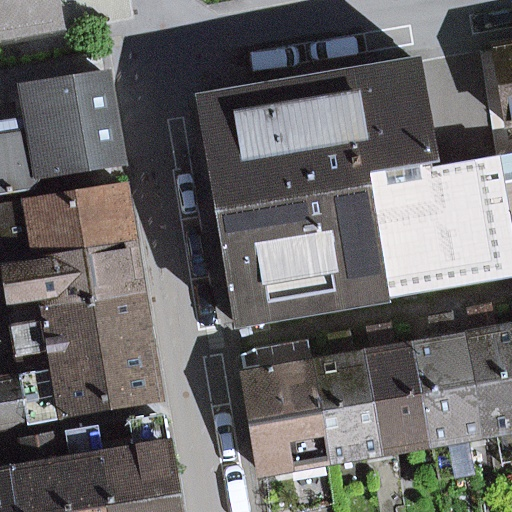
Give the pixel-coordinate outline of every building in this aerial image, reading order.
[(48,0),(0,0),(0,33),(52,25),(48,0)] [(511,123),(511,46),(495,49),(507,124),(511,123)] [(282,314),(511,278),(511,230),(504,185),(499,158),(432,169),(416,63),(199,99),(236,324),(283,317),(282,314)] [(34,132),(41,177),(119,165),(104,75),(26,87),(34,132)] [(41,177),(34,132),(1,137),(0,137),(0,195),(34,190),(41,177)] [(123,187),(1,206),(10,263),(133,243),(123,187)] [(133,243),(10,263),(16,313),(141,294),(133,243)] [(16,313),(11,314),(20,367),(54,361),(150,346),(141,294),(16,313)] [(464,338),(479,434),(511,428),(511,329),(494,334),(489,309),(469,313),(474,337),(464,338)] [(413,347),(429,443),(479,434),(464,338),(455,340),(451,316),(430,320),(435,344),(413,347)] [(363,356),(380,452),(429,443),(413,347),(393,351),(389,327),(369,331),(373,354),(363,356)] [(313,365),(329,461),(380,452),(363,356),(353,358),(349,333),(328,337),(332,362),(313,365)] [(241,357),(260,473),(329,461),(313,365),(307,341),(254,350),(241,357)] [(0,381),(0,427),(159,401),(150,346),(54,361),(20,367),(22,378),(0,381)] [(98,459),(105,511),(176,511),(161,419),(133,424),(137,453),(102,458),(98,459)] [(53,466),(60,511),(105,511),(98,459),(102,458),(97,429),(68,434),(73,463),(56,466),(53,466)] [(11,474),(17,511),(60,511),(53,466),(56,466),(51,437),(22,442),(27,471),(11,474)] [(0,511),(17,511),(11,474),(0,476),(0,511)]
